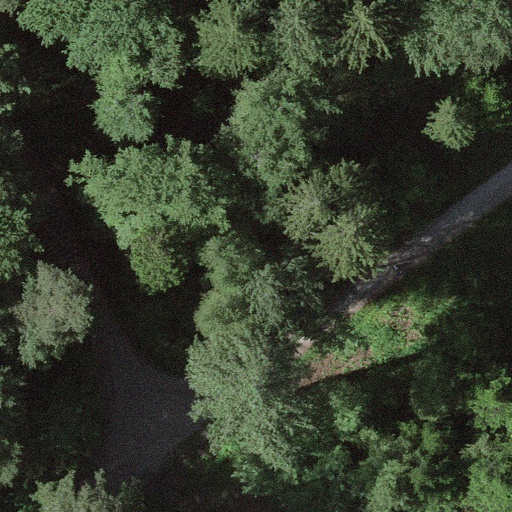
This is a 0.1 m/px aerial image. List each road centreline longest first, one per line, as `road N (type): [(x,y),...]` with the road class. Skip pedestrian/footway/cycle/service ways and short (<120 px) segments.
road 1 (track): [(56,511),(511,169)]
road 2 (track): [(30,171),(165,425)]
